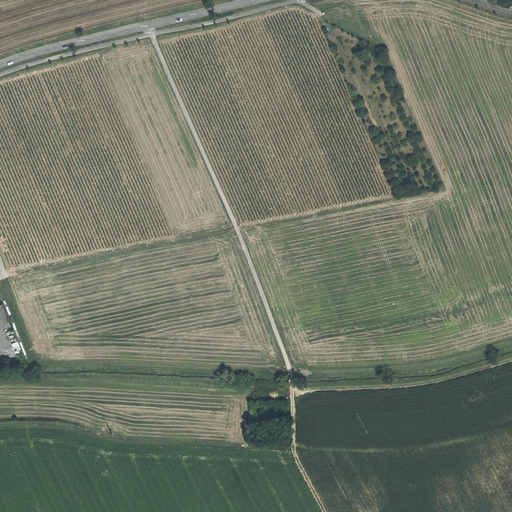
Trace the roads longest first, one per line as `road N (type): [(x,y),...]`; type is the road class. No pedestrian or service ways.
road 1 (track): [(146,25),(237,228),(292,390)]
road 2 (track): [(0,426),(293,450)]
road 3 (secondary): [(0,64),(252,0)]
road 4 (track): [(237,228),(0,278)]
road 5 (track): [(511,340),(425,364),(290,371)]
road 6 (track): [(292,390),(421,383),(511,359)]
road 7 (track): [(325,511),(293,452),(292,390)]
